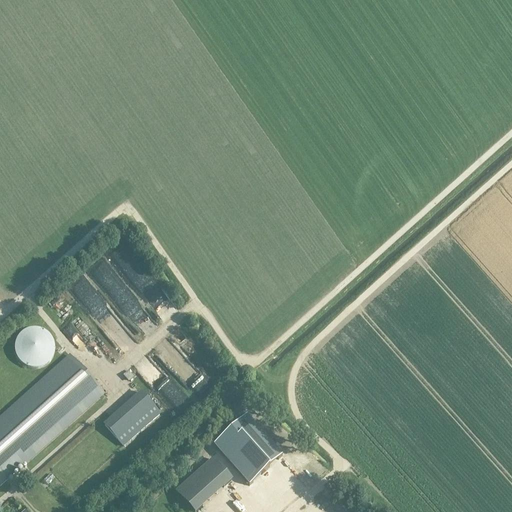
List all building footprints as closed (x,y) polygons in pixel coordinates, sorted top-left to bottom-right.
[(101,259),(91,269),(110,291),(121,282),(101,259)] [(82,275),(70,286),(85,301),(97,291),(82,275)] [(153,286),(145,294),(157,305),(165,298),(153,286)] [(74,326),(68,334),(84,347),(90,340),(74,326)] [(24,333),(21,336),(17,341),(15,346),(15,352),(16,357),(19,362),(23,366),(28,369),(33,370),(39,370),(44,368),(49,365),(52,360),(54,355),(55,349),(54,344),(51,339),(48,335),(43,332),(37,330),(33,330),(28,331),(24,333)] [(70,357),(69,357),(0,419),(0,486),(103,395),(70,357)] [(170,406),(174,404),(180,413),(191,405),(178,386),(163,396),(170,406)] [(102,423),(122,448),(160,417),(140,392),(102,423)] [(252,425),(219,454),(255,494),(287,465),(252,425)] [(171,492),(188,511),(191,511),(230,479),(211,457),(171,492)] [(49,485),(56,478),(52,474),(45,480),(49,485)] [(232,501),(227,505),(232,511),(238,511),(240,510),(232,501)]
